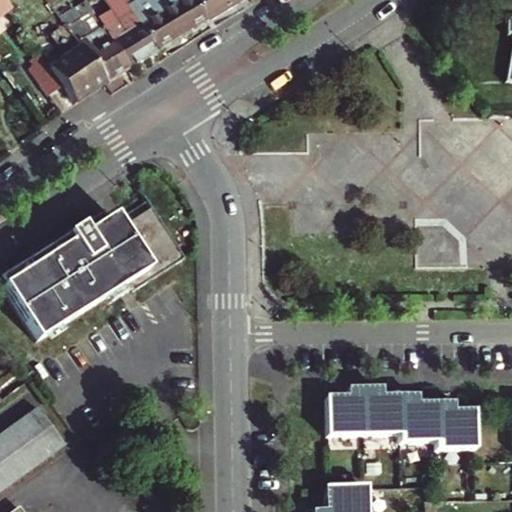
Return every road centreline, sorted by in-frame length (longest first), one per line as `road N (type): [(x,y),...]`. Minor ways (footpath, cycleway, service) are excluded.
road 1 (residential): [(231,336),(511,333)]
road 2 (residential): [(173,126),(370,0)]
road 3 (residential): [(173,126),(210,171),(224,206),(231,336)]
road 4 (residential): [(0,233),(173,126)]
road 5 (residential): [(307,0),(151,99)]
road 6 (residential): [(151,99),(0,196)]
road 7 (residential): [(231,336),(233,511)]
